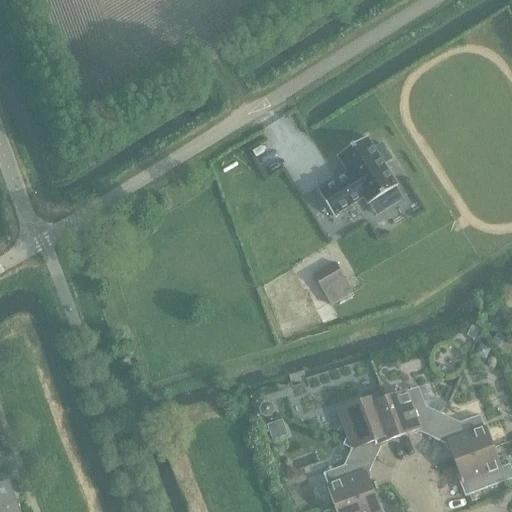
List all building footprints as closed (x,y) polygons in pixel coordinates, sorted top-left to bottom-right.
[(393,192),(361,138),(336,154),(348,174),(319,191),(335,217),(362,200),(366,208),(393,192)] [(320,272),(325,286),(342,280),(337,266),(320,272)] [(472,325),(467,335),(475,339),(480,329),(472,325)] [(497,333),(491,342),(498,347),(505,338),(497,333)] [(480,344),(475,355),(486,359),(490,349),(480,344)] [(432,438),(443,415),(426,408),(418,388),(406,392),(405,391),(385,399),(399,437),(419,430),(420,433),(432,438)] [(343,446),(375,460),(381,447),(380,445),(399,437),(385,399),(365,406),(363,401),(337,410),(347,437),(343,446)] [(262,404),(259,409),(261,415),(267,417),(272,415),(274,410),(272,405),(267,402),(262,404)] [(443,415),(432,438),(445,444),(447,443),(455,463),(493,449),(486,428),(485,428),(480,416),(460,423),(443,415)] [(375,460),(343,446),(342,446),(351,450),(344,466),(324,474),(328,486),(327,487),(335,507),(374,493),(366,473),(369,472),(375,460)] [(493,449),(455,463),(462,482),(460,483),(465,497),(511,479),(511,471),(510,465),(501,468),(493,449)] [(0,510),(16,504),(8,483),(0,485),(0,510)] [(380,511),(374,493),(335,507),(336,511),(383,511),(382,511),(380,511)]
